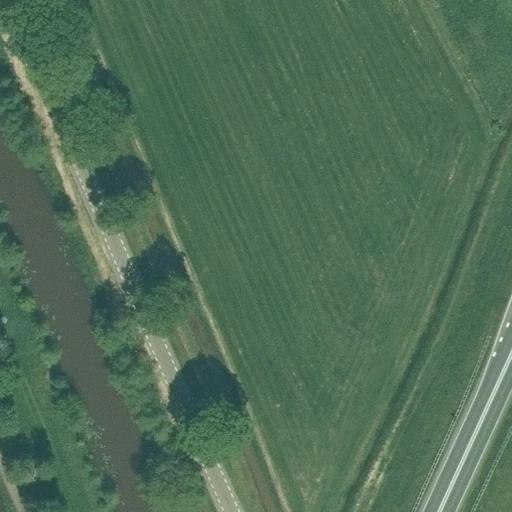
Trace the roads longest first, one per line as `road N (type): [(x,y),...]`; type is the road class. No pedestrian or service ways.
road 1 (tertiary): [(228,511),(9,0)]
road 2 (trunk): [(440,511),(511,354)]
